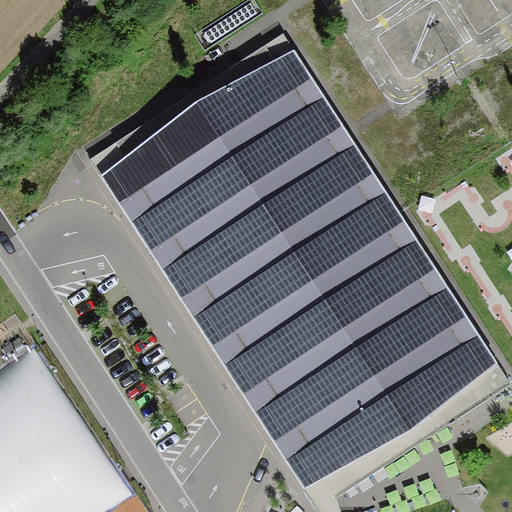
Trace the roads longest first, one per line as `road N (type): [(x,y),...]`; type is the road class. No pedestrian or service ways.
road 1 (unclassified): [(0,236),(186,511)]
road 2 (residential): [(84,0),(0,91)]
